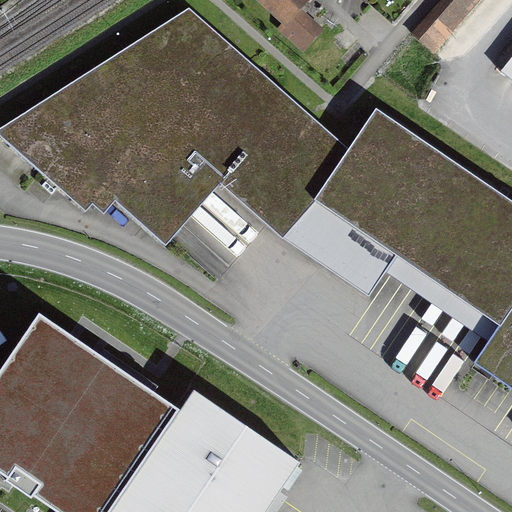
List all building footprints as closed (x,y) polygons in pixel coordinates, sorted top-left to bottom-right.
[(257,0),(257,1),(307,48),(322,31),(299,9),(307,0),(257,0)] [(442,0),(410,37),(430,54),(478,0),(442,0)] [(38,106),(0,130),(0,139),(25,160),(35,168),(86,214),(104,193),(109,198),(165,248),(170,243),(183,228),(177,223),(184,216),(215,185),(284,243),(313,199),(345,151),(336,143),(257,74),(185,10),(140,38),(67,88),(38,106)] [(511,203),(503,197),(372,110),(360,128),(345,151),(313,199),(284,243),(366,298),(393,258),(489,322),(496,327),(471,365),(481,371),(511,391),(511,389),(511,203)] [(37,315),(0,369),(0,471),(7,477),(5,480),(17,487),(30,497),(32,494),(59,511),(101,511),(173,407),(94,354),(72,339),(37,315)] [(298,461),(193,389),(188,396),(181,407),(107,511),(262,511),(285,480),(298,461)]
